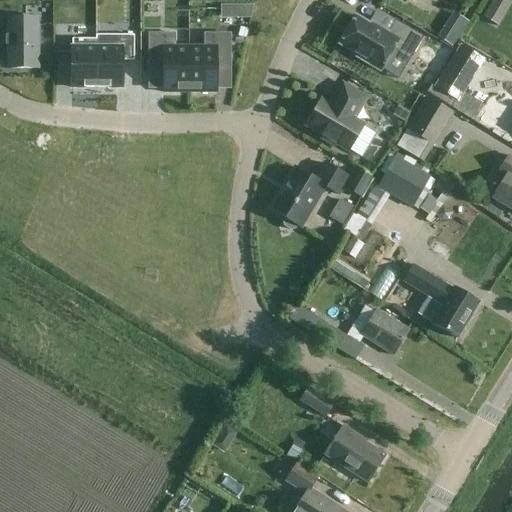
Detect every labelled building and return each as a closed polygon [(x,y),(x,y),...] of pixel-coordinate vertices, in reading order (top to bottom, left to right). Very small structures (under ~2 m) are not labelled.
[(500,28),(511,6),(511,1),(510,0),(494,0),(484,19),(500,28)] [(233,7),(233,18),(251,18),(254,6),(233,7)] [(454,49),(470,23),(454,13),(438,40),(454,49)] [(404,14),(401,20),(408,24),(411,19),(404,14)] [(6,36),(5,36),(5,47),(6,47),(7,69),(38,69),(38,19),(6,19),(6,36)] [(342,39),(338,47),(352,55),(351,57),(378,73),(380,71),(397,81),(409,61),(421,39),(394,23),(386,36),(378,31),(377,33),(354,19),(349,27),(346,28),(341,35),(342,39)] [(189,46),(189,92),(217,91),(217,87),(217,65),(221,65),(224,65),(229,65),(230,65),(230,33),(205,33),(205,46),(189,46)] [(189,92),(189,46),(175,46),(174,34),(150,34),(150,66),(163,66),(163,92),(189,92)] [(72,88),(96,88),(96,36),(72,36),(72,88)] [(96,36),(96,88),(121,88),(121,36),(96,36)] [(461,50),(434,92),(458,107),(484,64),(461,50)] [(511,98),(511,70),(508,68),(495,88),(511,98)] [(350,122),(363,100),(341,87),(328,109),(319,103),(304,128),(319,137),(316,141),(332,150),(335,146),(346,153),(361,128),(350,122)] [(435,149),(454,115),(425,99),(397,149),(424,164),(433,148),(435,149)] [(403,125),(410,114),(399,107),(392,117),(403,125)] [(511,208),(511,160),(506,157),(495,174),(503,179),(492,197),(511,208)] [(415,210),(432,179),(396,159),(378,190),(415,210)] [(336,198),(347,180),(323,166),(313,182),(293,170),(268,212),(283,221),(281,224),(282,228),(289,232),(293,231),(295,228),(299,230),(323,190),(336,198)] [(363,200),(374,180),(356,170),(345,190),(363,200)] [(362,244),(372,227),(353,216),(343,233),(362,244)] [(412,268),(403,282),(429,298),(417,316),(456,340),(480,303),(453,287),(451,291),(412,268)] [(372,280),(365,291),(381,301),(388,290),(372,280)] [(297,306),(289,320),(310,333),(355,360),(363,347),(297,306)] [(392,357),(408,332),(377,312),(361,338),(392,357)] [(326,419),(336,405),(309,388),(300,403),(326,419)] [(365,485),(382,459),(353,441),(354,438),(341,430),(323,459),(365,485)] [(301,453),(292,448),(286,457),(295,463),(301,453)] [(336,511),(307,493),(314,482),(294,469),(284,484),(305,497),(295,511),(336,511)]
